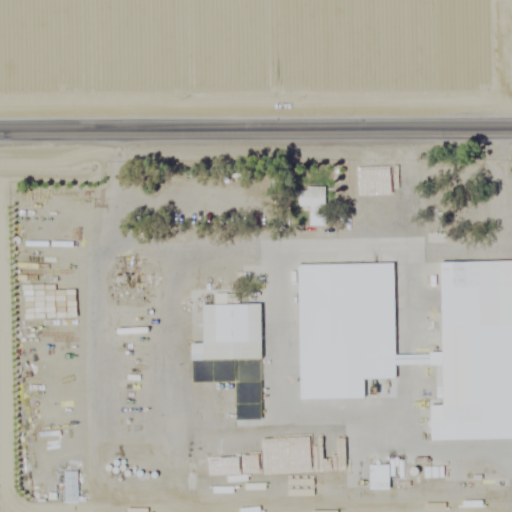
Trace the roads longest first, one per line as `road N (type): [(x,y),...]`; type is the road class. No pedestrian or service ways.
road 1 (tertiary): [(511,127),(0,131)]
road 2 (residential): [(511,128),(508,0)]
